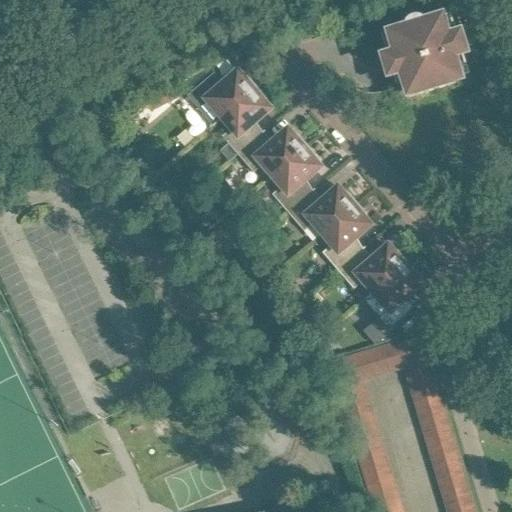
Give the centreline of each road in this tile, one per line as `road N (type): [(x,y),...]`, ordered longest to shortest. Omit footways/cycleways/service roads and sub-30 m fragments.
road 1 (residential): [(511,226),(465,254),(447,245),(320,98),(300,60)]
road 2 (unclassified): [(0,71),(144,0)]
